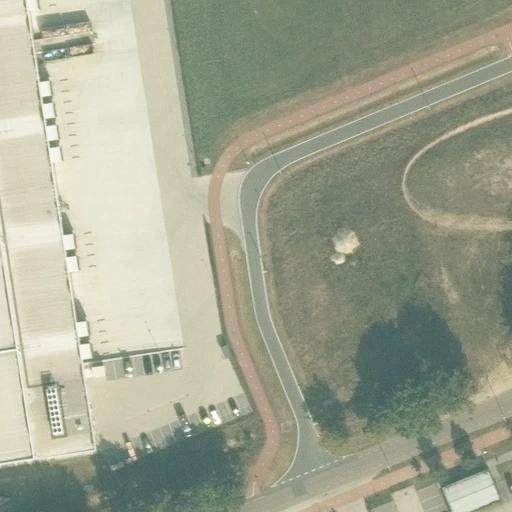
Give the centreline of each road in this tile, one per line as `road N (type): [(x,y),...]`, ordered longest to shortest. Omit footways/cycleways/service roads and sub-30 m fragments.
road 1 (unclassified): [(322,475),(264,326),(244,231),(249,189),(268,162),(511,60)]
road 2 (unclassified): [(322,475),(511,396)]
